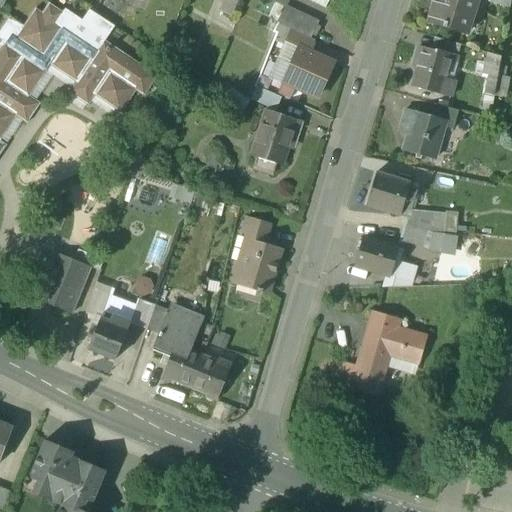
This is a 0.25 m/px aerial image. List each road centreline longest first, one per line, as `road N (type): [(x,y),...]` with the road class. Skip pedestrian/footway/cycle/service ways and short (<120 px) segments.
road 1 (residential): [(253,468),(390,0)]
road 2 (unclassified): [(253,468),(0,361)]
road 3 (unclassified): [(376,511),(253,468)]
